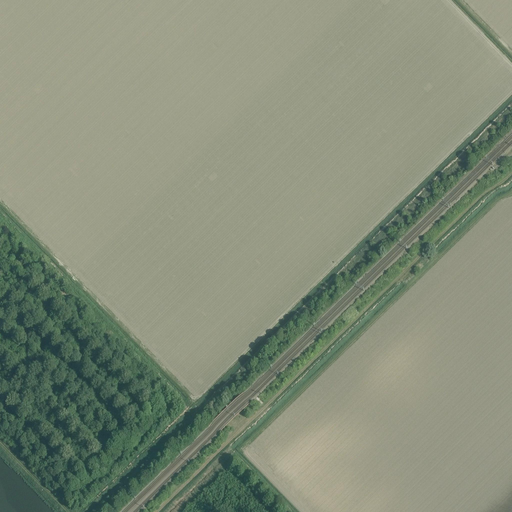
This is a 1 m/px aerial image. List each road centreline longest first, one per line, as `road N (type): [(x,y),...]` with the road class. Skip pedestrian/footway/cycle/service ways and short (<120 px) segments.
road 1 (track): [(511,173),(156,511)]
road 2 (track): [(189,405),(81,511)]
